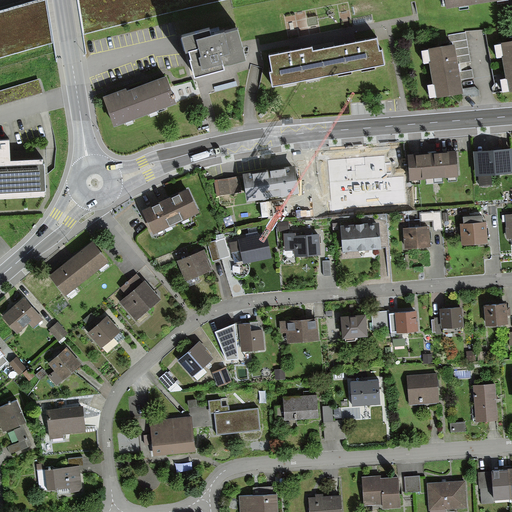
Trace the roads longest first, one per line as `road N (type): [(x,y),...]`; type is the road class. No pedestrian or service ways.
road 1 (residential): [(511,116),(268,136),(113,180)]
road 2 (residential): [(196,318),(261,301),(511,279)]
road 3 (residential): [(208,493),(226,469),(247,465),(511,444)]
road 4 (residential): [(114,511),(110,401),(196,318)]
road 5 (residential): [(62,0),(88,165)]
